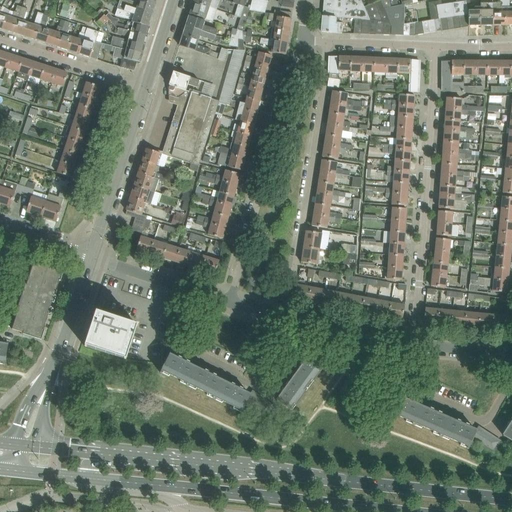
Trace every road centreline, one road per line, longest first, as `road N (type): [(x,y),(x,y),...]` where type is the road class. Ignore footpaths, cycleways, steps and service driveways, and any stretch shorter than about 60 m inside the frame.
road 1 (secondary): [(511,500),(115,456)]
road 2 (residential): [(412,343),(434,47)]
road 3 (residential): [(325,43),(286,319)]
road 4 (residential): [(230,300),(301,42)]
road 5 (unclassified): [(186,287),(181,349),(251,384),(266,380),(303,323)]
road 6 (secondary): [(160,487),(381,511)]
road 7 (unclassified): [(400,341),(402,384),(480,421),(493,414),(511,378)]
road 8 (tertiary): [(91,256),(147,87)]
road 9 (residential): [(0,38),(147,87)]
road 10 (unclassified): [(0,511),(43,495),(132,502)]
road 11 (tertiary): [(48,383),(91,256)]
